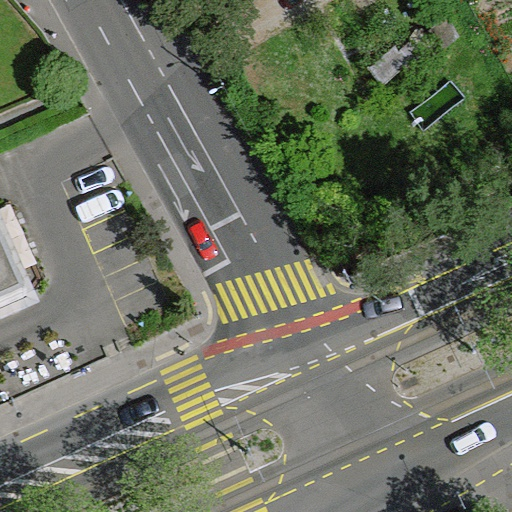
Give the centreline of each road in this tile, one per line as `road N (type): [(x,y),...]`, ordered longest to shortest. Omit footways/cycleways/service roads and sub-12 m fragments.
road 1 (tertiary): [(115,0),(298,347)]
road 2 (secondary): [(298,347),(190,383),(0,466)]
road 3 (secondary): [(511,257),(298,347)]
road 4 (tertiary): [(298,347),(370,502)]
road 5 (secondary): [(370,502),(511,415)]
